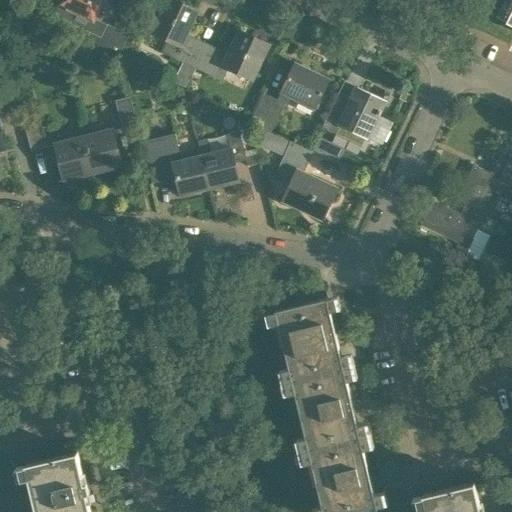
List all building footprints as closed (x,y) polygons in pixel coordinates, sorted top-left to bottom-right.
[(61,4),(56,15),(90,32),(81,52),(118,57),(129,34),(107,23),(107,24),(93,18),(101,0),(60,0),(59,4),(61,4)] [(186,33),(197,10),(175,0),(166,0),(152,30),(164,36),(158,49),(172,56),(196,67),(208,43),(186,33)] [(208,43),(196,67),(220,79),(227,66),(252,78),(268,44),(240,31),(229,53),(208,43)] [(250,121),(272,131),(285,103),(288,105),(292,96),(315,107),(328,79),(295,63),(282,91),(281,90),(277,99),(263,92),(250,121)] [(0,149),(4,148),(0,129),(0,112),(20,108),(12,78),(0,80),(0,149)] [(322,126),(337,133),(341,125),(366,137),(377,114),(379,115),(381,110),(379,109),(385,99),(358,86),(344,80),(336,98),(322,126)] [(406,102),(410,95),(402,91),(398,99),(406,102)] [(116,100),(123,128),(137,124),(130,96),(116,100)] [(25,123),(31,150),(46,147),(39,119),(25,123)] [(274,133),(265,129),(258,144),(267,148),(274,133)] [(112,130),(84,137),(93,172),(121,165),(112,130)] [(198,141),(201,154),(210,189),(240,182),(235,163),(247,160),(246,157),(239,130),(227,134),(230,147),(210,152),(207,138),(198,141)] [(210,189),(201,154),(181,159),(176,135),(143,143),(145,154),(152,183),(176,177),(181,197),(210,189)] [(93,172),(84,137),(56,144),(65,179),(93,172)] [(313,150),(326,155),(331,144),(318,139),(313,150)] [(264,176),(272,180),(274,176),(291,184),(284,200),(322,218),(336,188),(304,173),(313,151),(291,141),(282,158),(274,155),(264,176)] [(511,144),(506,142),(491,173),(474,165),(458,198),(466,202),(484,213),(500,178),(511,183),(511,144)] [(260,163),(257,154),(246,157),(247,160),(248,166),(260,163)] [(476,229),(484,213),(466,202),(461,213),(432,200),(421,224),(458,242),(455,249),(464,254),(476,229)] [(456,271),(483,283),(488,272),(462,259),(456,271)] [(327,297),(276,309),(293,379),(344,367),(327,297)] [(344,367),(293,379),(310,449),(360,437),(344,367)] [(361,437),(360,437),(310,449),(324,511),(354,511),(357,511),(367,509),(377,507),(361,437)] [(27,463),(38,511),(91,511),(77,451),(27,463)] [(9,467),(0,468),(0,477),(4,492),(15,489),(9,466),(9,467)] [(423,494),(427,511),(481,511),(474,481),(423,494)] [(397,502),(395,502),(397,511),(409,511),(407,499),(397,502)] [(384,505),(385,511),(397,511),(395,502),(387,504),(384,505)]
